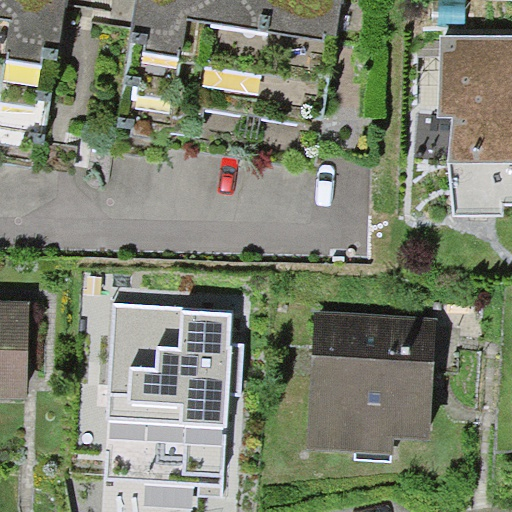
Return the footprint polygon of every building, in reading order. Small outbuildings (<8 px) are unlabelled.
[(0,0),(0,131),(47,137),(61,0),(0,0)] [(318,162),(340,0),(136,0),(136,8),(127,67),(118,134),(318,162)] [(511,193),(511,41),(448,40),(445,192),(511,193)] [(0,403),(24,404),(27,309),(0,307),(0,403)] [(103,422),(232,425),(234,321),(105,318),(103,422)] [(308,451),(427,458),(434,326),(315,319),(308,451)]
